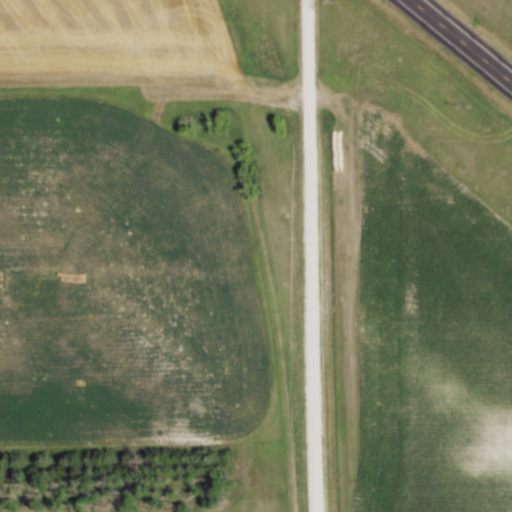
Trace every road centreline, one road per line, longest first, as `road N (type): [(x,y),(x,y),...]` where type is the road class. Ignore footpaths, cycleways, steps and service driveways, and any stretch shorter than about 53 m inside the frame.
road 1 (residential): [(318,511),(309,0)]
road 2 (primary): [(511,80),(414,0)]
